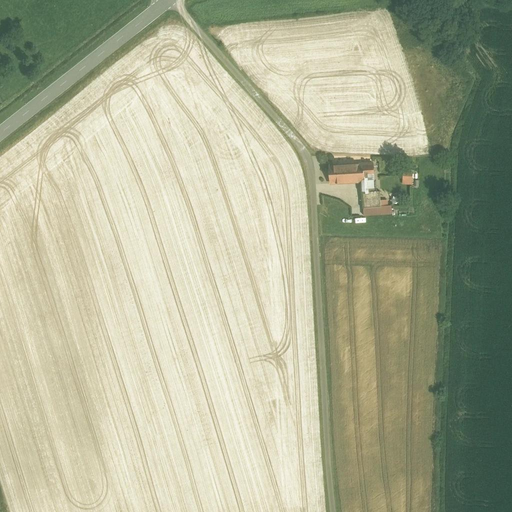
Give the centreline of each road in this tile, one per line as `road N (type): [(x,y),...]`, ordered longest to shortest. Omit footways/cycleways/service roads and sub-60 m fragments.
road 1 (track): [(333,511),(307,158),(173,0)]
road 2 (tertiary): [(166,2),(0,132)]
